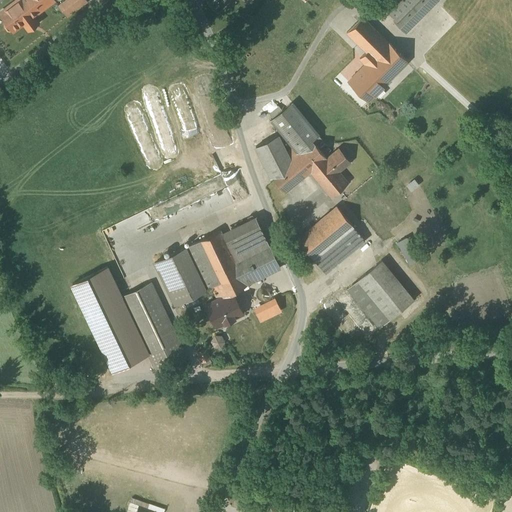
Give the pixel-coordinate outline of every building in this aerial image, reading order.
[(57,4),(53,0),(17,0),(0,12),(0,15),(13,34),(23,27),(28,35),(41,26),(36,19),(57,4)] [(89,5),(85,0),(65,0),(57,5),(67,20),(89,5)] [(375,0),(396,21),(394,23),(406,35),(441,2),(438,0),(375,0)] [(465,0),(452,0),(445,7),(460,22),(425,57),(445,77),(480,43),(492,55),(506,42),(465,0)] [(394,80),(410,65),(365,18),(349,34),(368,54),(360,61),(365,66),(348,82),(369,104),(394,80)] [(286,194),(310,173),(328,159),(313,142),(321,136),(293,104),(271,123),(297,152),(291,157),(281,136),(257,149),(270,176),(286,194)] [(328,159),(310,173),(332,198),(349,184),(341,174),(352,164),(339,149),(328,159)] [(222,174),(199,185),(212,213),(235,202),(222,174)] [(337,208),(297,241),(326,275),(366,242),(337,208)] [(190,248),(215,301),(234,294),(283,270),(257,216),(190,248)] [(420,253),(408,236),(399,242),(411,260),(420,253)] [(187,248),(154,264),(175,306),(207,291),(187,248)] [(383,261),(348,289),(380,329),(415,300),(383,261)] [(152,284),(121,298),(156,375),(187,360),(152,284)] [(234,294),(215,301),(206,305),(218,328),(245,315),(234,294)] [(185,511),(189,501),(161,490),(156,501),(167,505),(164,511),(185,511)] [(158,511),(159,510),(141,503),(137,511),(158,511)]
